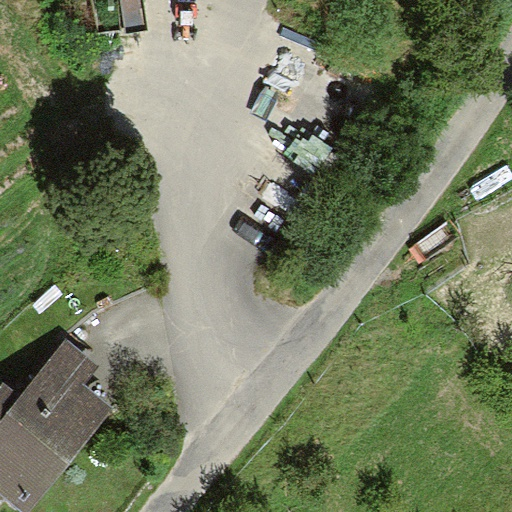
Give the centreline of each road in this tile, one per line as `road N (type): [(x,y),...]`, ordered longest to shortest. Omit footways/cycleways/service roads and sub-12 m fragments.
road 1 (unclassified): [(165,511),(423,189),(511,57)]
road 2 (unknown): [(229,433),(185,297),(166,174),(174,91),(200,24),(224,0)]
